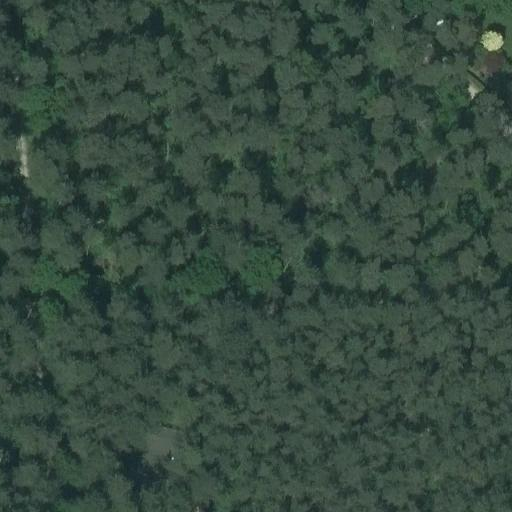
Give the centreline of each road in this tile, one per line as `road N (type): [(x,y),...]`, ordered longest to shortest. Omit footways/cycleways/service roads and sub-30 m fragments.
road 1 (track): [(35,306),(511,298)]
road 2 (track): [(1,0),(35,306)]
road 3 (track): [(35,306),(57,511)]
road 4 (track): [(511,145),(370,0)]
